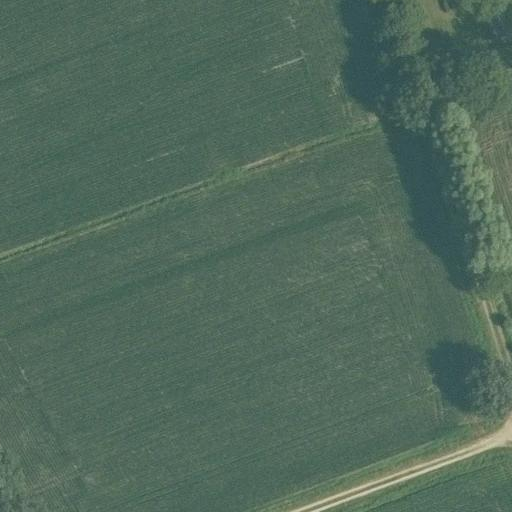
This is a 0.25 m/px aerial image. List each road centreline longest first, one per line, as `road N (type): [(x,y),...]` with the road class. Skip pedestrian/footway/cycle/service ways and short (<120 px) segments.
road 1 (track): [(511,394),(381,0)]
road 2 (track): [(511,442),(320,511)]
